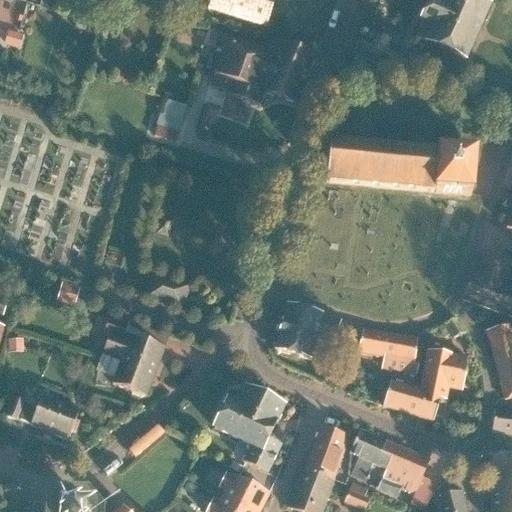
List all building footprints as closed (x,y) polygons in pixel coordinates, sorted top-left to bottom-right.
[(216,0),(213,12),(272,29),(279,0),(216,0)] [(410,0),(428,7),(414,47),(473,69),(497,4),(485,0),(410,0)] [(0,43),(8,11),(0,8),(0,43)] [(271,51),(231,39),(220,82),(265,95),(272,74),(308,85),(319,53),(274,39),(271,51)] [(379,51),(360,43),(354,58),(373,66),(379,51)] [(220,82),(216,94),(271,110),(274,100),(301,108),(308,85),(272,74),(265,95),(220,82)] [(172,143),(185,105),(168,99),(155,137),(172,143)] [(485,154),(333,141),(329,185),(481,198),(485,154)] [(511,281),(511,271),(478,263),(467,305),(511,315),(511,295),(509,295),(511,281)] [(154,274),(147,297),(186,307),(192,284),(154,274)] [(80,291),(62,285),(57,301),(75,307),(80,291)] [(342,326),(286,307),(272,346),(303,357),(311,333),(337,341),(342,326)] [(0,356),(10,327),(0,323),(0,356)] [(511,329),(489,335),(504,401),(511,398),(511,329)] [(411,378),(417,342),(367,334),(364,355),(382,358),(380,373),(411,378)] [(161,376),(169,350),(136,339),(133,348),(108,340),(102,357),(126,365),(161,376)] [(472,364),(427,355),(420,394),(444,402),(451,389),(466,392),(472,364)] [(161,376),(126,365),(118,391),(137,397),(135,401),(146,404),(148,400),(152,401),(161,376)] [(420,394),(395,386),(388,407),(437,423),(444,402),(420,394)] [(221,434),(255,450),(249,465),(270,474),(300,409),(253,388),(246,404),(237,399),(221,434)] [(86,411),(46,399),(43,408),(37,429),(77,442),(86,411)] [(43,408),(25,403),(19,424),(37,429),(43,408)] [(511,412),(493,411),(491,437),(511,439),(511,412)] [(341,479),(358,430),(329,420),(312,469),(341,479)] [(413,507),(430,464),(362,437),(345,480),(413,507)] [(511,493),(511,462),(501,462),(500,493),(511,493)] [(326,511),(338,482),(311,471),(295,511),(326,511)] [(263,511),(272,495),(230,476),(213,511),(263,511)] [(472,511),(468,491),(438,498),(441,511),(451,509),(451,511),(472,511)] [(498,511),(511,511),(511,493),(500,493),(498,511)] [(58,511),(91,511),(83,503),(69,501),(58,510),(58,511)]
